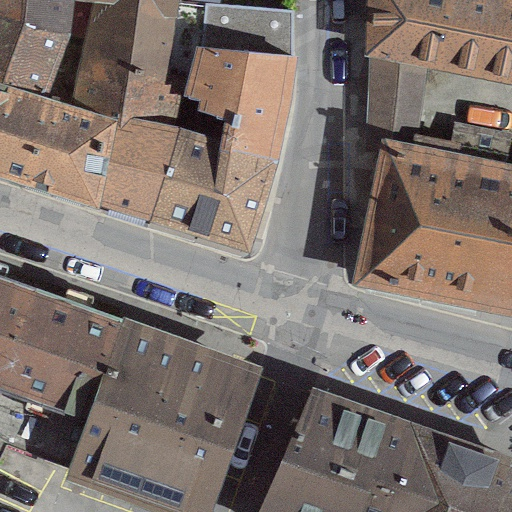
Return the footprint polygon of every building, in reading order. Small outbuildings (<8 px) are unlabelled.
[(0,0),(0,79),(47,94),(69,28),(72,0),(89,0),(78,104),(121,117),(97,195),(249,237),(281,122),(292,55),(290,17),(290,9),(286,9),(221,4),(181,2),(181,0),(0,0)] [(428,65),(511,82),(511,0),(374,0),(372,53),(428,65)] [(428,65),(372,53),(369,98),(367,138),(383,142),(416,149),(423,104),(428,65)] [(0,164),(97,195),(121,117),(78,104),(47,94),(0,79),(0,164)] [(511,303),(511,168),(416,149),(383,142),(357,272),(511,303)] [(0,404),(84,438),(123,328),(0,282),(0,404)] [(190,511),(209,511),(259,375),(123,328),(84,438),(70,471),(106,483),(162,502),(190,511)] [(511,511),(511,458),(312,387),(265,511),(511,511)]
